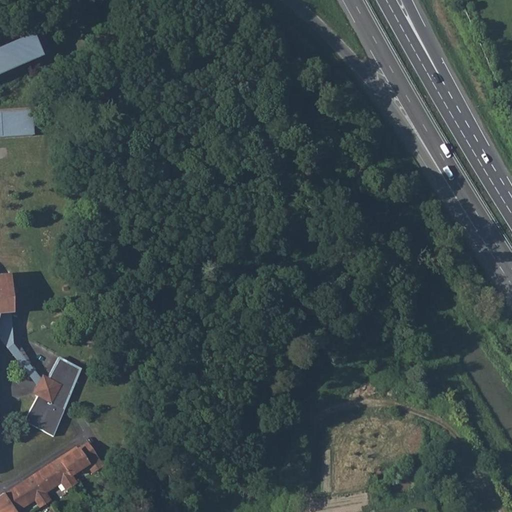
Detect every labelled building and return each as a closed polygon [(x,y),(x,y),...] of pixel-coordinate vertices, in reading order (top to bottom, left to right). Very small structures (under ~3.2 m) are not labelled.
[(43,56),(49,54),(42,31),(35,34),(43,56)] [(0,138),(33,137),(29,109),(0,111),(0,73),(40,55),(29,32),(0,44),(0,138)] [(0,314),(8,314),(7,297),(0,297),(0,314)] [(44,379),(40,376),(32,393),(36,395),(22,421),(50,436),(78,368),(56,356),(44,379)] [(86,445),(8,496),(18,511),(33,501),(38,508),(49,501),(44,494),(60,484),(65,490),(74,484),(70,477),(87,467),(92,473),(100,467),(99,464),(86,445)] [(0,495),(0,511),(13,511),(4,498),(2,494),(0,495)] [(8,496),(4,498),(13,511),(15,511),(18,511),(8,496)]
